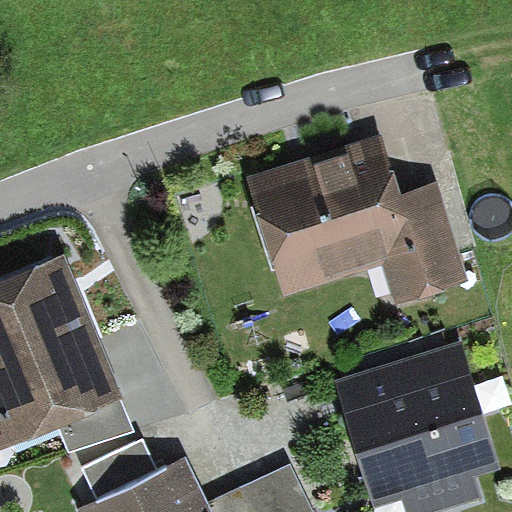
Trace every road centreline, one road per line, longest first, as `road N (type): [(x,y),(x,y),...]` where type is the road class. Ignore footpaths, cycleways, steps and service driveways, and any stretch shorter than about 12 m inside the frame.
road 1 (residential): [(89,170),(212,447),(285,417)]
road 2 (residential): [(89,170),(406,75)]
